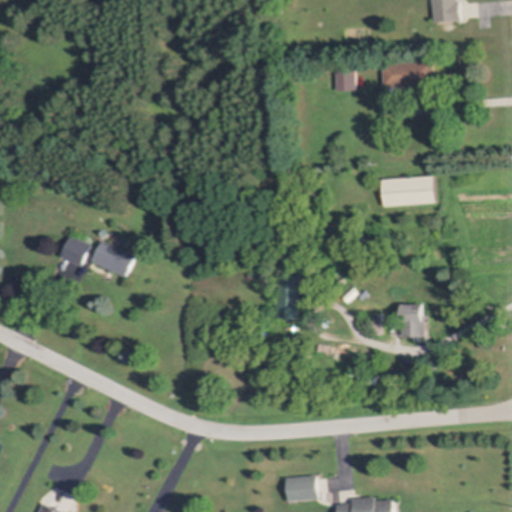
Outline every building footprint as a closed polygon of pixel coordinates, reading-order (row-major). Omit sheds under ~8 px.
[(464,0),(466,18),(439,20),(437,0),(464,0)] [(439,83),(389,86),(387,63),(438,60),(439,83)] [(361,89),(341,90),(340,73),(360,72),(361,89)] [(441,202),(389,205),(387,179),(439,176),(441,202)] [(96,244),(86,266),(65,256),(75,234),(96,244)] [(142,256),(133,276),(99,260),(109,240),(142,256)] [(305,273),(303,319),(282,318),(283,273),(305,273)] [(429,303),(429,313),(431,313),(431,335),(409,336),(408,320),(407,303),(429,303)] [(384,370),(383,385),(364,383),(364,382),(354,381),(355,366),(365,367),(365,368),(384,370)] [(323,498),(293,501),(291,478),(321,475),(323,498)] [(380,497),(380,501),(398,500),(399,511),(342,511),(342,504),(358,503),(358,499),(380,497)] [(45,511),(50,502),(72,511),(45,511)]
